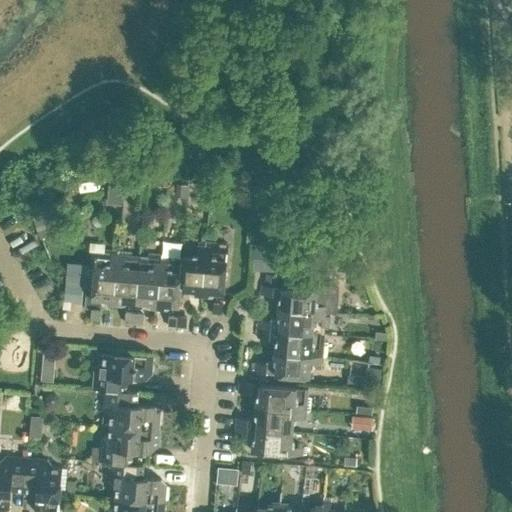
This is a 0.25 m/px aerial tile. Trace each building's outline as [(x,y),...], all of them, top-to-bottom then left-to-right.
[(155,184),(165,184),(165,175),(155,175),(155,184)] [(122,191),(131,192),(131,178),(122,178),(122,191)] [(40,239),(44,237),(56,233),(47,206),(46,202),(29,208),(40,239)] [(244,241),(252,242),(253,233),(244,232),(244,241)] [(205,254),(202,295),(213,296),(215,293),(224,294),(227,259),(228,245),(206,243),(205,254)] [(88,287),(87,303),(93,304),(92,318),(101,319),(102,307),(102,303),(104,301),(114,302),(119,249),(103,248),(103,251),(91,250),(90,264),(96,265),(94,287),(88,287)] [(119,249),(114,302),(126,302),(128,300),(136,301),(140,255),(132,254),(132,250),(119,249)] [(140,255),(136,301),(143,301),(146,305),(157,306),(162,252),(148,251),(148,255),(140,255)] [(162,252),(157,306),(169,307),(171,304),(180,305),(182,290),(181,290),(182,271),(181,271),(182,263),(182,258),(176,258),(177,254),(162,252)] [(182,271),(181,290),(182,290),(189,291),(191,294),(202,295),(205,254),(193,253),(193,256),(183,255),(182,258),(182,263),(181,271),(182,271)] [(281,271),(281,259),(259,258),(258,271),(281,271)] [(66,297),(68,298),(80,299),(83,264),(68,262),(67,274),(66,297)] [(262,285),(262,295),(279,296),(278,308),(337,313),(340,288),(338,286),(316,284),(315,290),(262,285)] [(213,314),(222,315),(223,300),(217,299),(214,302),(213,314)] [(126,309),(125,321),(134,322),(136,307),(130,306),(126,309)] [(136,307),(134,322),(144,323),(145,311),(142,307),(136,307)] [(270,319),(270,320),(271,320),(274,323),(273,329),(325,334),(326,327),(330,327),(331,313),(337,314),(337,313),(278,308),(277,318),(273,317),(270,319)] [(169,313),(168,325),(179,326),(180,311),(172,310),(169,313)] [(180,311),(179,326),(187,326),(188,315),(185,311),(180,311)] [(259,328),(258,337),(270,338),(273,335),(273,329),(259,328)] [(273,335),(270,338),(276,339),(275,341),(274,351),(327,356),(328,343),(324,343),(325,334),(273,329),(273,335)] [(267,361),(266,363),(267,363),(270,367),(269,373),(276,374),(309,377),(310,368),(321,369),(322,357),(327,357),(327,356),(274,351),(273,362),(267,361)] [(94,388),(104,390),(104,389),(126,390),(126,389),(127,378),(145,379),(152,374),(154,356),(104,352),(103,362),(102,362),(96,366),(94,388)] [(370,352),(369,360),(382,361),(383,353),(370,352)] [(255,363),(254,372),(269,373),(270,367),(267,363),(266,363),(255,363)] [(369,365),(368,373),(382,375),(383,367),(369,365)] [(251,393),(254,390),(255,383),(240,382),(239,392),(251,393)] [(256,405),(310,410),(311,397),(307,397),(308,388),(296,387),(260,384),(260,393),(257,393),(256,405)] [(110,416),(109,425),(159,429),(160,411),(155,405),(136,403),(137,390),(126,389),(126,390),(104,389),(104,390),(103,411),(107,416),(110,416)] [(357,403),(356,412),(372,413),(373,404),(357,403)] [(257,427),(292,430),(293,422),(297,420),(297,409),(256,406),(255,417),(257,419),(257,427)] [(363,416),(362,429),(372,429),(373,417),(363,416)] [(99,461),(110,462),(111,462),(132,463),(133,450),(152,452),(157,448),(159,429),(109,425),(108,435),(106,435),(101,439),(99,461)] [(236,426),(236,435),(247,436),(251,433),(251,427),(236,426)] [(252,450),(294,453),(295,442),(291,439),(292,430),(257,427),(256,435),(254,437),(252,450)] [(74,447),(92,450),(96,434),(77,430),(74,447)] [(344,453),(344,463),(358,464),(358,454),(344,453)] [(0,511),(2,511),(3,511),(9,507),(10,488),(24,489),(26,458),(4,455),(0,459),(0,511)] [(26,458),(24,489),(36,490),(34,509),(36,511),(58,511),(62,468),(52,467),(53,465),(47,459),(26,458)] [(115,488),(115,498),(165,502),(166,484),(162,478),(143,477),(144,464),(132,463),(111,462),(110,462),(109,483),(114,488),(115,488)] [(216,481),(218,481),(237,483),(238,469),(218,467),(216,481)] [(106,511),(164,511),(165,502),(115,498),(114,505),(107,510),(106,511)]
